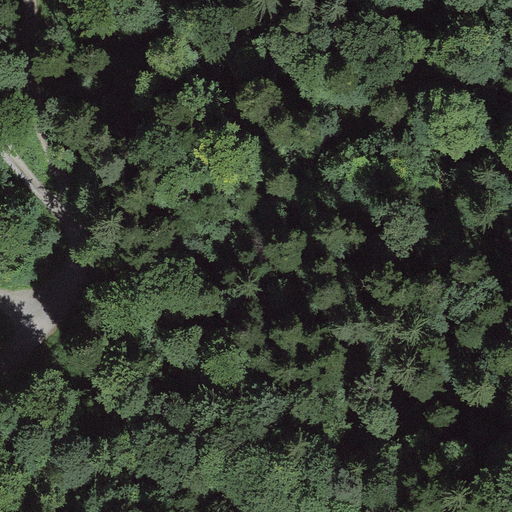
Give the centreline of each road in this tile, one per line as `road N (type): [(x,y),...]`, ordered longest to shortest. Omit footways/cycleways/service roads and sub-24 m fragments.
road 1 (track): [(0,145),(75,219),(90,266),(21,344),(0,355)]
road 2 (track): [(75,219),(25,100),(30,0)]
